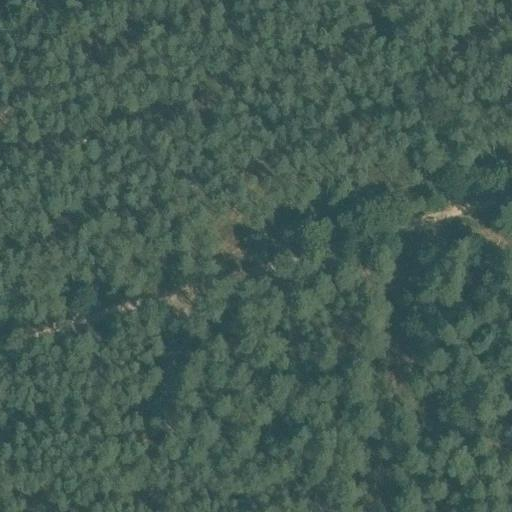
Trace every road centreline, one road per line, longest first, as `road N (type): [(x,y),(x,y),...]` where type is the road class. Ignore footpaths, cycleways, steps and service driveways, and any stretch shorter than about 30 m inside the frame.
road 1 (track): [(185,293),(511,194)]
road 2 (track): [(161,511),(153,510),(185,293)]
road 3 (track): [(0,353),(185,293)]
